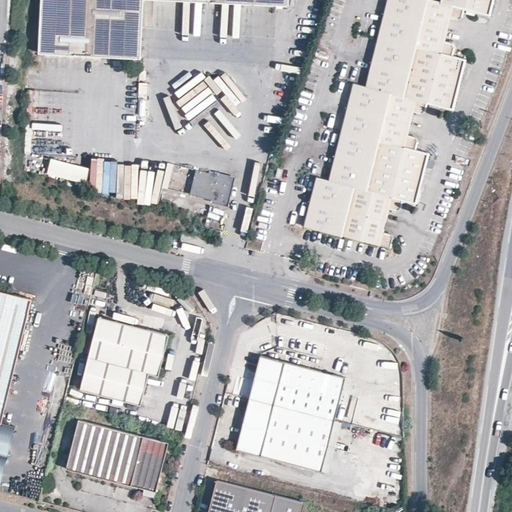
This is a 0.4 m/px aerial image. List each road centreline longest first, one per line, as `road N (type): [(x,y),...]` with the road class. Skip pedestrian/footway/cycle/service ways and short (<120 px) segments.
road 1 (primary): [(511,99),(443,279),(429,300),(373,313)]
road 2 (residential): [(237,281),(180,511)]
road 3 (primary): [(373,313),(417,356),(426,511)]
road 4 (residential): [(171,265),(179,233),(323,266),(315,299)]
road 5 (primary): [(480,511),(511,322)]
road 6 (residential): [(0,220),(171,265)]
